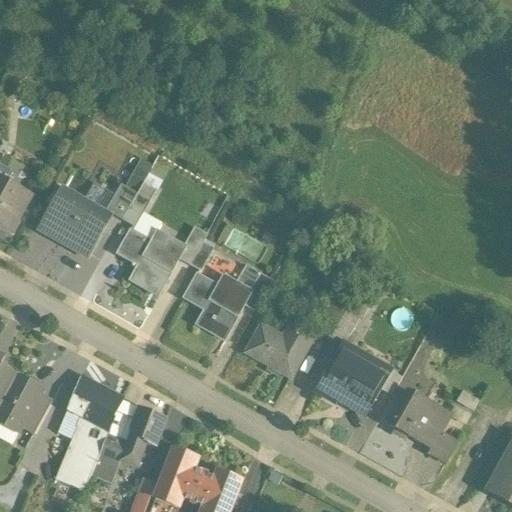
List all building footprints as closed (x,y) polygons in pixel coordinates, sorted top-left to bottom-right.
[(31,197),(0,179),(0,227),(11,234),(31,197)] [(122,188),(107,214),(123,222),(137,196),(122,188)] [(86,202),(63,190),(41,229),(63,242),(65,239),(74,244),(70,251),(87,260),(109,221),(92,211),(91,215),(81,209),(86,202)] [(137,196),(123,222),(135,230),(150,203),(137,196)] [(196,231),(185,249),(187,250),(181,262),(189,267),(201,245),(206,237),(196,231)] [(179,254),(155,240),(153,245),(132,233),(118,257),(138,269),(131,282),(159,299),(181,262),(187,250),(185,249),(182,247),(179,254)] [(201,245),(189,267),(200,273),(212,251),(201,245)] [(218,289),(198,277),(184,301),(205,313),(197,327),(224,342),(244,307),(252,294),(251,294),(236,285),(233,290),(221,284),(218,289)] [(260,277),(251,294),(252,294),(244,307),(255,313),(271,283),(260,277)] [(348,311),(326,298),(310,327),(318,332),(318,331),(332,338),(348,311)] [(348,311),(334,335),(332,338),(331,341),(341,346),(341,345),(343,346),(359,317),(348,311)] [(300,321),(287,343),(261,328),(246,355),(290,380),(318,332),(310,327),(300,321)] [(341,346),(331,341),(328,346),(338,352),(341,346)] [(343,346),(341,345),(341,346),(338,352),(315,393),(335,404),(337,400),(366,416),(391,373),(343,346)] [(0,370),(0,410),(17,380),(0,370)] [(81,422),(108,435),(112,419),(121,401),(80,379),(72,398),(90,408),(81,422)] [(41,393),(17,380),(0,410),(0,425),(18,435),(22,429),(39,397),(41,393)] [(449,416),(408,393),(389,426),(430,449),(439,434),(449,416)] [(39,397),(22,429),(34,436),(51,404),(39,397)] [(90,408),(72,398),(66,414),(81,422),(90,408)] [(139,411),(121,401),(112,419),(108,435),(126,444),(136,418),(139,411)] [(165,422),(139,411),(136,418),(126,444),(119,463),(137,470),(146,446),(154,449),(165,422)] [(108,435),(81,422),(55,482),(82,493),(91,477),(100,455),(108,435)] [(430,449),(427,455),(445,465),(457,444),(439,434),(430,449)] [(111,485),(119,463),(126,444),(108,435),(100,455),(91,477),(111,485)] [(511,450),(490,492),(511,504),(511,450)] [(199,461),(173,451),(153,500),(179,511),(183,501),(193,505),(205,476),(195,471),(199,461)] [(215,480),(205,476),(193,505),(203,509),(202,511),(231,511),(242,484),(218,474),(215,480)] [(145,511),(155,487),(142,482),(131,511),(145,511)]
